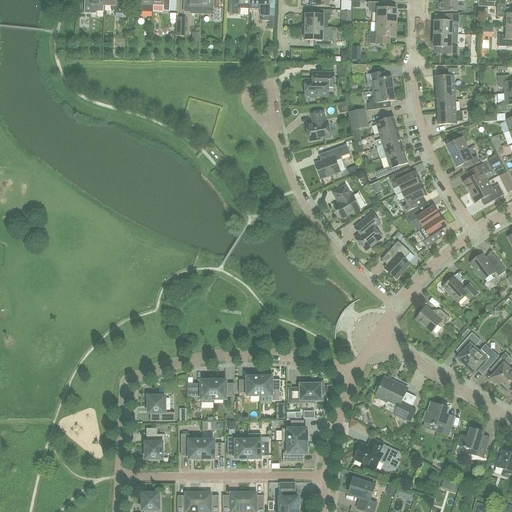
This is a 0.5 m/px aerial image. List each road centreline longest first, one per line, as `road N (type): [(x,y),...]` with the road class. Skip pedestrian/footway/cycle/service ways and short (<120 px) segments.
road 1 (residential): [(120,478),(125,381),(241,353),(311,359),(354,373)]
road 2 (residential): [(469,232),(416,121),(417,0)]
road 3 (residential): [(396,301),(317,218),(273,121)]
road 4 (residential): [(324,475),(120,478)]
road 5 (residential): [(509,421),(375,336)]
